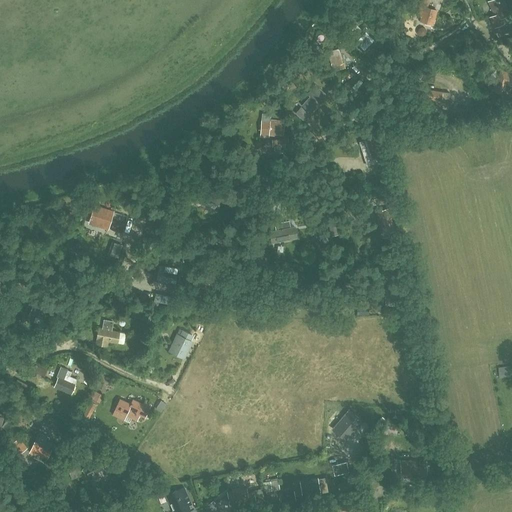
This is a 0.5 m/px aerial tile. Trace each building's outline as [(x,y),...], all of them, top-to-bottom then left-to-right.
[(419,12),(418,15),(422,16),(420,21),(433,24),(437,10),(427,7),(428,4),(429,0),(422,0),(421,2),(419,12)] [(503,0),(491,0),(489,1),(496,15),(491,17),(495,27),(504,23),(502,17),(508,14),(509,16),(510,15),(503,0)] [(358,35),(352,41),(361,49),(360,50),(361,50),(364,53),(369,48),(368,47),(372,43),(373,44),(378,40),(367,29),(359,37),(358,35)] [(339,51),(329,53),(334,71),(344,69),(339,51)] [(501,92),(509,95),(511,87),(511,75),(502,72),(501,71),(498,80),(494,90),(501,92)] [(311,96),(303,105),(311,113),(327,96),(315,84),(307,93),(311,96)] [(440,105),(442,92),(426,90),(424,98),(435,100),(434,105),(440,105)] [(261,135),(268,135),(269,132),(283,133),(283,125),(283,121),(269,120),(270,115),(262,114),(262,120),(261,135)] [(374,138),(360,142),(368,166),(377,163),(376,158),(380,157),(374,138)] [(288,146),(288,140),(273,141),(273,147),(275,147),(276,154),(285,154),(285,147),(288,146)] [(383,179),(381,170),(372,172),(373,177),(367,178),(369,183),(383,179)] [(203,197),(218,207),(226,195),(210,185),(203,197)] [(385,197),(377,198),(378,205),(386,204),(385,197)] [(295,212),(303,208),(301,204),(292,208),(295,212)] [(108,226),(113,211),(94,206),(90,219),(91,219),(89,222),(108,228),(108,226)] [(381,233),(394,231),(391,220),(389,208),(377,211),(381,233)] [(276,230),(270,232),(272,242),(296,237),(294,227),(290,228),(289,221),(275,224),(276,230)] [(315,226),(317,232),(318,243),(324,242),(321,225),(315,226)] [(154,226),(144,230),(147,237),(157,234),(154,226)] [(163,272),(164,266),(156,265),(153,280),(174,284),(176,275),(163,272)] [(239,294),(241,278),(222,276),(219,291),(239,294)] [(275,286),(270,284),(266,294),(272,295),(275,286)] [(385,300),(405,300),(405,286),(385,286),(385,300)] [(294,292),(293,303),(314,304),(314,294),(315,294),(315,293),(302,292),(303,288),(294,287),(294,292)] [(173,296),(155,293),(154,301),(171,304),(173,296)] [(52,310),(34,303),(29,313),(48,321),(52,310)] [(202,309),(197,307),(194,314),(199,316),(202,309)] [(99,328),(96,343),(105,345),(105,343),(107,343),(108,341),(123,344),(124,342),(125,335),(125,333),(111,330),(113,321),(104,320),(102,329),(99,328)] [(184,358),(192,341),(190,340),(192,335),(183,330),(180,336),(177,334),(173,344),(175,346),(172,352),(184,358)] [(82,333),(76,337),(79,343),(85,339),(82,333)] [(157,363),(152,360),(147,372),(152,375),(157,363)] [(77,379),(66,375),(66,374),(68,369),(61,367),(57,377),(58,377),(54,386),(71,393),(77,379)] [(27,385),(17,381),(14,387),(24,391),(27,385)] [(99,402),(103,394),(95,390),(82,414),(89,418),(98,401),(99,402)] [(133,400),(131,404),(120,399),(115,408),(126,414),(126,415),(137,420),(140,414),(145,417),(149,407),(133,400)] [(349,434),(361,421),(353,414),(349,418),(346,415),(335,428),(343,435),(346,432),(349,434)] [(12,425),(7,421),(2,428),(7,432),(12,425)] [(417,430),(408,428),(406,435),(416,437),(417,430)] [(79,434),(74,430),(70,435),(75,439),(79,434)] [(30,451),(38,455),(36,458),(45,462),(46,459),(51,449),(54,444),(47,441),(49,437),(39,433),(37,437),(30,451)] [(26,448),(17,436),(9,442),(18,454),(26,448)] [(400,461),(401,477),(426,475),(426,459),(417,459),(417,460),(400,461)] [(97,462),(82,469),(85,474),(88,473),(92,481),(107,474),(102,465),(99,466),(97,462)] [(332,466),(335,475),(348,472),(346,462),(332,466)] [(305,496),(320,493),(317,478),(300,481),(302,490),(295,492),(296,499),(306,498),(305,496)] [(278,482),(271,483),(272,492),(280,491),(278,482)] [(132,483),(123,487),(126,493),(135,489),(132,483)] [(229,499),(230,505),(248,502),(249,503),(256,502),(254,492),(247,493),(247,488),(228,492),(229,497),(228,498),(228,500),(229,499)] [(184,511),(190,508),(178,490),(162,500),(167,508),(169,507),(172,511),(171,511),(184,511)] [(216,505),(207,499),(204,504),(212,510),(216,505)]
